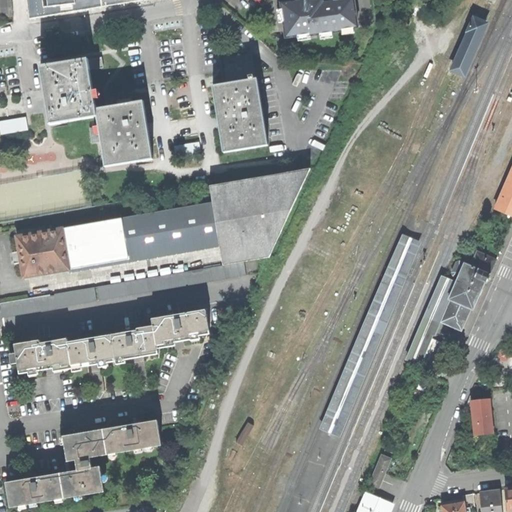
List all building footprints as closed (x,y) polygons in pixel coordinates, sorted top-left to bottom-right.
[(26,0),(29,19),(139,0),(26,0)] [(281,4),(286,38),(310,35),(310,36),(342,32),(341,30),(358,28),(353,0),(339,0),(325,2),(324,0),(305,0),(293,2),(281,4)] [(470,31),(453,69),(464,74),(487,23),(473,17),(468,30),(470,31)] [(252,52),(233,55),(229,56),(224,57),(228,83),(256,79),(252,52)] [(90,68),(102,66),(101,57),(88,59),(90,68)] [(88,59),(41,66),(45,97),(50,125),(97,117),(96,108),(95,99),(93,91),(90,68),(88,59)] [(220,126),(224,152),(268,145),(257,78),(256,79),(228,83),(213,85),(220,126)] [(144,100),(96,108),(97,117),(99,128),(100,135),(105,167),(153,159),(149,133),(144,100)] [(27,119),(0,123),(0,128),(1,136),(29,131),(27,119)] [(201,154),(200,143),(180,144),(180,155),(201,154)] [(210,203),(217,244),(221,243),(226,265),(246,262),(256,260),(292,171),(210,185),(214,203),(210,203)] [(511,171),(496,209),(511,215),(511,171)] [(70,270),(217,244),(210,203),(63,229),(70,270)] [(44,232),(43,227),(17,232),(17,236),(44,232)] [(44,232),(17,236),(20,251),(19,251),(21,263),(22,263),(25,278),(70,270),(63,229),(62,228),(44,232)] [(405,234),(323,429),(341,437),(422,241),(405,234)] [(491,274),(490,274),(496,260),(478,252),(472,266),(465,264),(460,261),(457,263),(453,272),(454,275),(459,277),(458,280),(457,281),(449,299),(451,300),(442,322),(443,323),(444,323),(462,331),(471,309),(473,310),(485,282),(487,283),(491,274)] [(99,286),(102,301),(248,276),(246,262),(226,265),(99,286)] [(421,364),(423,359),(432,338),(433,335),(436,336),(442,322),(451,300),(449,299),(457,281),(442,275),(406,358),(421,364)] [(2,305),(4,318),(58,309),(58,308),(99,301),(97,287),(56,294),(56,295),(2,304),(2,305)] [(138,331),(112,335),(117,362),(134,359),(138,358),(147,357),(159,355),(158,346),(167,344),(180,342),(192,340),(192,338),(211,334),(209,321),(207,311),(153,320),(155,327),(138,329),(138,331)] [(69,343),(68,339),(41,344),(41,341),(17,345),(18,354),(20,364),(22,375),(47,370),(50,370),(60,368),(73,366),(74,369),(87,367),(96,366),(101,365),(117,362),(112,335),(69,343)] [(444,343),(432,338),(423,359),(435,364),(444,343)] [(18,354),(12,355),(13,365),(20,364),(18,354)] [(427,362),(424,370),(436,375),(440,367),(427,362)] [(437,381),(433,389),(440,392),(444,384),(437,381)] [(490,399),(472,401),(473,413),(476,435),(493,433),(490,399)] [(130,426),(104,430),(109,456),(162,446),(159,425),(158,421),(130,426)] [(104,430),(64,437),(68,462),(70,462),(77,461),(79,471),(72,472),(61,474),(65,499),(87,495),(105,492),(101,467),(92,468),(91,459),(109,456),(104,430)] [(382,456),(370,484),(374,486),(378,487),(384,472),(390,459),(382,456)] [(77,461),(70,462),(71,467),(72,472),(79,471),(77,461)] [(11,508),(65,499),(61,474),(32,479),(7,483),(11,508)] [(483,511),(503,511),(501,490),(491,491),(481,493),(483,511)] [(389,511),(392,505),(390,504),(388,503),(366,494),(358,511),(389,511)] [(463,496),(464,499),(466,508),(470,507),(470,508),(476,507),(474,494),(463,496)] [(443,511),(471,511),(470,508),(470,507),(466,508),(464,499),(442,503),(443,511)]
